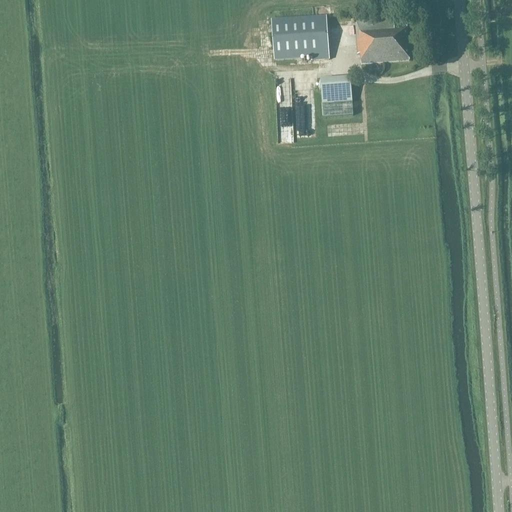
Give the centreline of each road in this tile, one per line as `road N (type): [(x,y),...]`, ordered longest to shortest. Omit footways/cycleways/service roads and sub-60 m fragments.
road 1 (tertiary): [(497,511),(458,0)]
road 2 (unknown): [(463,61),(408,89),(380,90),(350,76),(275,78)]
